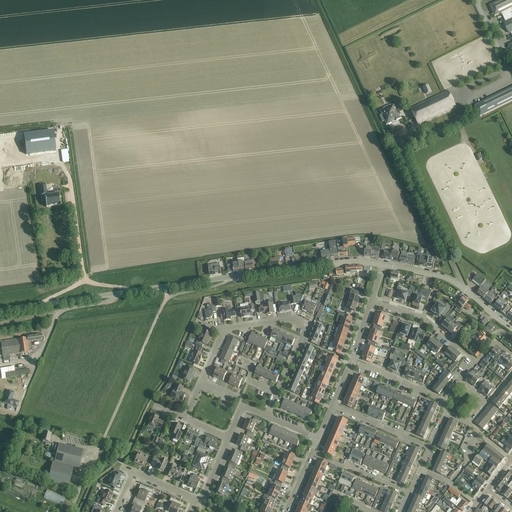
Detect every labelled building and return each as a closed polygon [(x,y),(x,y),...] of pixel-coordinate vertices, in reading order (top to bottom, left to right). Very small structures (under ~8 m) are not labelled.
[(511,0),(500,0),(489,5),(494,17),(501,13),(505,22),(504,23),(509,34),(511,33),(511,34),(511,43),(508,45),(511,53),(511,0)] [(428,85),(422,87),(426,95),(432,93),(428,85)] [(511,87),(475,106),(480,117),(511,100),(511,87)] [(456,108),(454,103),(448,91),(410,109),(418,126),(456,108)] [(391,123),(391,122),(396,120),(397,121),(401,119),(402,119),(401,118),(400,115),(401,115),(397,108),(396,108),(394,104),(395,103),(394,103),(394,104),(390,106),(391,109),(386,111),(384,109),(380,111),(379,110),(378,111),(380,111),(382,115),(380,116),(383,122),(385,121),(387,125),(386,127),(387,127),(387,126),(391,123)] [(55,149),(53,130),(23,133),(25,153),(55,149)] [(25,173),(7,175),(9,187),(27,185),(25,173)] [(45,184),(40,185),(41,187),(40,187),(41,196),(45,195),(46,208),(60,206),(59,193),(47,195),(45,184)] [(359,237),(347,239),(348,246),(355,245),(355,243),(360,243),(359,237)] [(321,252),(321,255),(322,260),(330,259),(338,258),(336,242),(329,243),(330,251),(321,252)] [(371,258),(373,248),(366,247),(366,251),(365,251),(364,256),(371,258)] [(373,248),(371,258),(378,259),(379,254),(379,253),(380,248),(373,248)] [(338,250),(338,253),(339,258),(347,257),(346,249),(338,250)] [(418,266),(426,268),(429,251),(427,250),(425,258),(420,257),(418,266)] [(392,253),(389,252),(383,251),(383,252),(383,254),(382,257),(383,258),(384,258),(383,260),(390,261),(392,253)] [(434,260),(431,259),(431,256),(431,254),(429,253),(429,251),(426,268),(433,269),(434,260)] [(392,252),(392,253),(390,261),(397,262),(399,254),(399,253),(392,252)] [(399,263),(407,264),(408,259),(407,259),(408,255),(401,253),(399,263)] [(410,254),(410,256),(409,259),(408,259),(407,264),(414,266),(415,257),(412,257),(413,255),(410,254)] [(244,262),(245,271),(253,270),(252,261),(244,262)] [(231,273),(233,273),(239,272),(238,263),(230,264),(230,265),(228,266),(228,273),(231,273)] [(208,265),(209,276),(213,275),(213,276),(221,274),(220,267),(219,264),(208,265)] [(329,274),(330,277),(333,276),(333,277),(337,276),(344,275),(344,274),(343,269),(336,270),(336,271),(332,272),(332,273),(329,274)] [(387,279),(390,280),(398,282),(400,273),(392,271),(392,273),(388,272),(387,279)] [(484,299),(487,295),(489,292),(488,291),(491,286),(477,275),(476,277),(473,281),(481,287),(479,289),(480,290),(478,293),(484,299)] [(415,295),(412,304),(419,306),(422,300),(427,301),(431,292),(423,289),(420,297),(415,295)] [(497,300),(500,297),(497,294),(497,295),(494,292),(492,290),(485,299),(491,304),(495,299),(497,300)] [(398,299),(405,301),(407,296),(410,297),(412,292),(408,291),(407,294),(400,291),(398,299)] [(358,295),(353,293),(350,292),(348,298),(350,299),(349,302),(357,305),(359,299),(357,298),(358,295)] [(463,308),(469,301),(464,297),(461,295),(455,301),(463,308)] [(290,303),(279,304),(280,313),(284,312),(291,311),(290,305),(297,304),(300,304),(303,296),(296,297),(290,298),(290,303)] [(307,312),(311,303),(306,301),(307,298),(304,297),(303,298),(301,303),(304,304),(302,310),(307,312)] [(213,315),(213,313),(216,312),(215,308),(221,307),(220,298),(214,299),(215,306),(212,306),(212,304),(207,305),(208,310),(205,310),(206,319),(211,318),(210,318),(211,318),(213,316),(213,315)] [(494,306),(500,311),(506,303),(507,303),(508,301),(505,298),(503,300),(500,298),(494,306)] [(318,310),(320,306),(321,304),(318,303),(312,300),(311,303),(307,312),(313,314),(315,309),(318,310)] [(355,312),(357,305),(349,302),(347,309),(345,308),(344,311),(346,312),(351,314),(352,311),(355,312)] [(431,312),(435,315),(436,314),(439,317),(441,315),(444,317),(450,309),(447,307),(445,309),(438,303),(431,312)] [(505,316),(508,312),(511,308),(507,303),(506,303),(500,311),(505,316)] [(266,315),(274,314),(272,304),(265,305),(265,306),(259,307),(260,313),(266,312),(266,315)] [(251,307),(246,307),(247,317),(253,317),(252,311),(255,311),(254,305),(251,305),(251,307)] [(242,318),(247,317),(246,307),(240,308),(240,307),(237,307),(238,313),(241,313),(242,318)] [(221,318),(223,318),(224,321),(231,320),(230,317),(236,316),(235,310),(229,311),(229,310),(222,311),(223,312),(220,312),(221,318)] [(386,314),(378,312),(377,315),(376,317),(375,317),(375,318),(376,318),(375,320),(384,323),(386,318),(385,317),(386,314)] [(442,326),(447,330),(452,323),(447,319),(450,316),(447,314),(446,315),(443,319),(446,321),(442,326)] [(342,321),(351,324),(352,321),(351,321),(352,317),(345,315),(344,318),(343,318),(342,321)] [(373,328),(380,331),(381,328),(382,328),(384,323),(375,320),(374,322),(374,323),(373,325),(374,326),(373,328)] [(342,321),(340,327),(349,330),(351,324),(342,321)] [(456,329),(458,331),(462,327),(462,326),(458,322),(455,326),(452,323),(447,330),(452,334),(456,329)] [(313,329),(321,332),(323,333),(324,331),(321,330),(323,327),(315,324),(313,329)] [(410,327),(408,326),(408,325),(404,324),(402,331),(398,330),(396,339),(399,340),(400,338),(403,339),(404,335),(407,337),(410,327)] [(347,336),(349,330),(340,327),(338,333),(347,336)] [(370,336),(379,339),(381,334),(379,333),(380,331),(373,328),(372,331),(371,331),(370,333),(370,334),(370,336)] [(311,334),(319,337),(321,338),(321,336),(319,335),(321,332),(313,329),(311,334)] [(415,329),(411,340),(418,343),(419,340),(423,341),(424,336),(421,334),(422,332),(415,329)] [(196,345),(197,346),(202,348),(204,344),(206,345),(209,339),(210,339),(212,334),(209,333),(204,331),(199,342),(197,341),(196,345)] [(271,337),(276,340),(279,333),(274,331),(271,337)] [(247,342),(253,345),(257,336),(251,333),(247,342)] [(276,340),(281,342),(284,335),(279,333),(276,340)] [(338,333),(336,339),(345,342),(347,336),(338,333)] [(311,334),(309,338),(309,339),(312,340),(311,343),(317,346),(319,343),(317,342),(319,337),(311,334)] [(478,349),(473,355),(477,358),(482,352),(478,349),(486,339),(480,334),(474,341),(475,341),(472,344),(478,349)] [(25,339),(1,342),(1,347),(3,359),(3,361),(10,361),(9,358),(9,357),(9,356),(19,354),(29,353),(29,351),(32,351),(31,342),(34,342),(37,341),(42,340),(41,335),(25,337),(25,339)] [(281,342),(286,344),(289,337),(284,335),(281,342)] [(260,337),(257,336),(253,345),(256,346),(259,347),(262,338),(260,337)] [(368,344),(375,347),(376,344),(377,344),(379,339),(370,336),(369,338),(369,339),(368,341),(369,342),(368,344)] [(227,343),(236,346),(238,341),(229,337),(227,343)] [(295,340),(289,337),(286,344),(292,347),(295,340)] [(268,341),(262,338),(259,347),(264,350),(268,341)] [(336,339),(334,346),(343,349),(345,342),(336,339)] [(426,342),(422,347),(425,349),(427,347),(432,351),(438,343),(432,339),(428,344),(426,342)] [(234,352),(236,346),(227,343),(225,348),(234,352)] [(437,359),(440,356),(441,355),(438,353),(443,347),(438,343),(432,351),(437,355),(434,357),(437,359)] [(365,352),(374,355),(375,350),(374,349),(375,347),(368,344),(367,347),(366,347),(365,349),(365,350),(365,352)] [(304,351),(311,354),(313,355),(314,353),(312,352),(314,349),(306,345),(304,351)] [(203,355),(201,354),(203,350),(194,346),(192,350),(195,352),(191,362),(198,365),(199,361),(200,361),(203,355)] [(333,352),(340,355),(341,352),(342,352),(343,349),(334,346),(332,349),(333,350),(333,352)] [(231,357),(234,352),(225,348),(222,354),(231,357)] [(441,355),(440,356),(442,358),(445,355),(450,359),(455,352),(450,348),(446,353),(444,351),(441,355)] [(493,351),(491,350),(487,356),(489,358),(490,357),(493,359),(499,352),(495,348),(493,351)] [(311,354),(304,351),(302,356),(309,359),(311,360),(312,358),(310,357),(311,354)] [(374,355),(365,352),(364,354),(363,355),(364,355),(363,357),(364,358),(363,361),(370,363),(371,360),(372,360),(374,355)] [(461,356),(455,352),(450,359),(455,363),(453,366),(452,365),(448,370),(451,373),(459,363),(456,361),(461,356)] [(495,365),(497,363),(498,361),(503,355),(499,352),(493,359),(495,361),(493,364),(495,365)] [(229,363),(231,357),(222,354),(220,359),(229,363)] [(500,367),(502,365),(508,357),(504,354),(503,355),(498,361),(500,363),(498,366),(500,367)] [(327,363),(336,366),(338,361),(337,361),(338,358),(331,355),(330,358),(329,358),(327,363)] [(299,361),(307,364),(309,365),(310,363),(308,362),(309,359),(302,356),(299,361)] [(502,365),(506,368),(511,360),(508,357),(502,365)] [(392,359),(388,369),(398,374),(399,370),(401,371),(406,361),(401,359),(399,362),(392,359)] [(297,366),(305,369),(307,370),(308,368),(305,367),(307,364),(299,361),(297,366)] [(408,377),(412,368),(409,367),(410,365),(409,364),(410,362),(407,361),(403,369),(406,370),(404,375),(408,377)] [(325,368),(333,371),(336,366),(327,363),(325,368)] [(217,369),(219,366),(216,364),(213,371),(215,372),(213,377),(218,379),(222,371),(217,369)] [(295,371),(303,374),(305,375),(305,373),(303,372),(305,369),(297,366),(295,371)] [(0,369),(0,379),(6,379),(29,375),(28,369),(15,371),(14,367),(0,369)] [(192,369),(191,369),(188,368),(186,367),(184,372),(185,372),(182,379),(190,383),(193,376),(194,376),(196,371),(192,369)] [(255,374),(260,376),(263,369),(258,367),(255,374)] [(413,379),(417,370),(418,368),(417,367),(415,370),(412,368),(408,377),(413,379)] [(322,373),(331,376),(333,371),(325,368),(322,373)] [(263,369),(260,376),(265,378),(268,372),(263,369)] [(225,376),(228,378),(231,371),(228,370),(227,373),(222,371),(218,379),(223,382),(225,376)] [(418,382),(422,372),(417,370),(413,379),(418,382)] [(475,370),(474,370),(466,380),(470,383),(476,375),(478,373),(478,372),(475,370)] [(229,384),(234,386),(237,377),(233,375),(234,372),(231,371),(228,378),(231,379),(229,384)] [(293,376),(301,379),(303,380),(303,378),(301,377),(303,374),(295,371),(293,376)] [(265,378),(271,381),(274,374),(268,372),(265,378)] [(422,372),(418,382),(423,384),(426,376),(427,376),(429,373),(426,372),(425,374),(422,372)] [(447,372),(443,377),(449,381),(453,377),(447,372)] [(320,378),(329,381),(331,376),(322,373),(320,378)] [(279,376),(274,374),(271,381),(276,383),(279,376)] [(355,377),(353,382),(362,386),(364,381),(363,381),(364,378),(357,375),(356,378),(355,377)] [(478,382),(480,384),(484,379),(481,377),(480,379),(476,375),(470,383),(474,386),(478,382)] [(237,377),(234,386),(239,388),(241,383),(244,384),(247,378),(243,376),(242,379),(237,377)] [(291,381),(298,384),(300,385),(301,383),(299,382),(301,379),(293,376),(291,381)] [(440,381),(446,386),(449,381),(443,377),(440,381)] [(318,383),(327,386),(329,381),(320,378),(318,383)] [(483,393),(490,384),(484,379),(480,384),(482,386),(478,390),(483,393)] [(289,386),(296,389),(298,390),(299,388),(297,387),(298,384),(291,381),(289,386)] [(440,381),(436,386),(442,390),(446,386),(440,381)] [(360,391),(362,386),(353,382),(351,387),(360,391)] [(316,388),(325,391),(327,386),(318,383),(316,388)] [(183,387),(179,385),(177,384),(171,397),(182,402),(184,398),(185,398),(185,397),(186,395),(180,392),(182,387),(183,388),(183,387)] [(492,394),(496,389),(490,384),(483,393),(487,396),(490,392),(492,394)] [(289,386),(287,390),(294,394),(294,393),(296,394),(297,393),(295,392),(296,389),(289,386)] [(385,388),(380,386),(376,393),(375,396),(377,396),(378,394),(381,396),(385,388)] [(433,390),(439,395),(442,390),(436,386),(433,390)] [(349,392),(358,396),(360,391),(351,387),(349,392)] [(325,391),(316,388),(314,393),(323,396),(325,391)] [(383,396),(386,398),(390,390),(385,388),(381,396),(381,398),(382,398),(383,396)] [(12,407),(17,409),(18,406),(17,405),(19,402),(12,399),(15,393),(8,390),(3,403),(8,405),(7,408),(7,410),(9,410),(11,410),(12,407)] [(395,392),(392,391),(390,390),(386,398),(386,400),(387,401),(388,398),(391,400),(395,392)] [(502,394),(507,399),(510,395),(504,390),(502,394)] [(347,397),(355,401),(358,396),(349,392),(347,397)] [(398,402),(401,395),(395,392),(392,399),(398,402)] [(320,401),(323,396),(314,393),(312,398),(313,398),(311,401),(318,404),(320,401)] [(502,394),(499,397),(505,402),(507,399),(502,394)] [(403,404),(406,397),(401,395),(398,402),(403,404)] [(355,401),(347,397),(344,402),(345,403),(344,405),(351,408),(352,406),(353,406),(355,401)] [(408,406),(411,399),(406,397),(403,404),(408,406)] [(496,399),(495,400),(502,405),(505,402),(499,397),(497,400),(496,399)] [(281,408),(286,411),(290,402),(285,399),(281,408)] [(408,406),(414,408),(416,402),(411,399),(408,406)] [(499,409),(502,405),(495,400),(492,403),(499,409)] [(292,413),(296,404),(290,402),(286,411),(292,413)] [(438,406),(430,402),(429,405),(430,405),(429,407),(436,410),(438,406)] [(296,404),(292,413),(297,415),(301,406),(296,404)] [(490,404),(486,409),(494,415),(498,411),(490,404)] [(301,406),(297,415),(303,418),(307,409),(301,406)] [(367,415),(370,416),(372,417),(375,409),(376,407),(375,407),(374,409),(370,407),(367,415)] [(312,411),(307,409),(303,418),(308,420),(312,411)] [(375,409),(372,417),(377,419),(380,411),(381,409),(380,409),(379,411),(375,409)] [(483,414),(490,420),(494,415),(486,409),(483,414)] [(380,411),(377,419),(382,421),(385,414),(386,412),(385,411),(384,413),(380,411)] [(426,414),(425,417),(432,420),(434,415),(426,412),(425,414),(426,414)] [(161,429),(161,427),(163,423),(157,420),(158,417),(152,414),(147,424),(148,425),(147,428),(152,430),(154,427),(155,426),(161,429)] [(490,420),(483,414),(479,418),(486,425),(490,420)] [(348,422),(339,418),(337,423),(345,427),(348,422)] [(475,423),(483,429),(486,425),(479,418),(475,423)] [(245,424),(254,428),(256,424),(259,425),(260,422),(254,419),(253,419),(252,422),(247,419),(245,424)] [(458,422),(450,419),(448,424),(456,427),(458,422)] [(420,426),(428,429),(430,424),(422,421),(421,423),(421,424),(420,426)] [(345,427),(337,423),(334,428),(343,432),(345,427)] [(174,424),(169,433),(174,435),(172,439),(173,439),(172,441),(177,444),(178,441),(182,434),(179,432),(181,427),(174,424)] [(254,428),(245,424),(243,429),(248,432),(247,434),(253,437),(255,434),(252,433),(254,428)] [(273,425),(271,430),(269,434),(275,437),(279,428),(273,425)] [(364,435),(367,428),(362,426),(359,433),(358,435),(359,436),(363,437),(364,435)] [(284,430),(279,428),(275,437),(280,439),(284,430)] [(343,432),(334,428),(332,433),(341,437),(343,432)] [(367,428),(364,435),(363,437),(363,438),(364,438),(365,436),(369,438),(372,430),(367,428)] [(453,432),(446,429),(444,433),(452,437),(453,435),(452,434),(453,432)] [(197,447),(198,445),(200,440),(197,439),(199,435),(188,430),(187,433),(187,432),(184,438),(195,443),(194,446),(197,447)] [(290,433),(284,430),(280,439),(286,442),(290,433)] [(377,432),(374,431),(372,430),(369,438),(368,440),(369,440),(370,438),(374,440),(377,432)] [(423,439),(425,434),(417,430),(416,433),(417,433),(416,435),(423,439)] [(42,441),(41,446),(47,447),(48,443),(50,443),(51,439),(50,439),(51,434),(44,432),(42,441)] [(291,444),(295,435),(290,433),(286,442),(291,444)] [(341,437),(332,433),(330,438),(339,442),(341,437)] [(380,442),(383,436),(378,433),(375,440),(380,442)] [(252,440),(253,438),(253,437),(247,434),(246,437),(240,435),(238,440),(247,444),(249,439),(252,440)] [(295,435),(291,444),(297,447),(301,438),(295,435)] [(380,442),(385,445),(388,438),(383,436),(380,442)] [(198,448),(200,449),(199,451),(202,452),(203,450),(204,451),(206,445),(210,447),(209,448),(210,450),(212,450),(213,450),(214,448),(217,441),(207,437),(206,440),(202,439),(198,448)] [(510,452),(511,449),(511,437),(509,440),(507,439),(505,440),(503,439),(501,442),(507,447),(506,449),(510,452)] [(339,442),(330,438),(328,443),(337,447),(339,442)] [(388,438),(385,445),(390,447),(393,440),(388,438)] [(449,441),(442,438),(440,443),(447,447),(448,447),(449,444),(448,443),(449,441)] [(240,450),(245,452),(247,453),(248,450),(250,445),(247,444),(238,440),(236,445),(241,447),(240,450)] [(393,440),(390,447),(396,449),(399,442),(393,440)] [(337,447),(328,443),(326,448),(335,452),(337,447)] [(447,447),(440,443),(437,448),(445,451),(447,447)] [(58,444),(57,449),(54,462),(80,469),(85,451),(58,444)] [(485,472),(491,476),(505,458),(488,444),(479,456),(478,455),(473,461),(479,466),(484,460),(490,466),(485,472)] [(411,447),(409,452),(417,455),(419,450),(411,447)] [(335,452),(326,448),(324,453),(332,457),(335,452)] [(354,462),(359,452),(358,451),(353,449),(349,460),(354,462)] [(233,452),(231,457),(239,461),(241,455),(242,453),(236,450),(235,453),(233,452)] [(363,464),(368,467),(372,458),(371,458),(367,456),(368,454),(369,455),(370,452),(368,451),(366,456),(363,464)] [(284,460),(292,464),(295,459),(294,458),(295,455),(288,452),(287,455),(286,455),(284,460)] [(360,465),(365,455),(360,453),(359,452),(354,462),(360,465)] [(409,452),(407,457),(415,460),(417,455),(409,452)] [(450,455),(446,453),(442,452),(439,457),(447,460),(450,455)] [(144,467),(146,462),(148,457),(138,453),(134,462),(144,467)] [(372,458),(368,467),(374,469),(378,461),(377,460),(373,458),(374,456),(374,457),(375,455),(373,453),(371,458),(372,458)] [(202,455),(198,454),(193,466),(202,470),(202,469),(204,470),(207,464),(203,463),(204,461),(205,461),(207,457),(202,455)] [(378,461),(374,469),(379,472),(383,463),(382,463),(382,462),(378,461),(379,459),(380,459),(381,457),(378,456),(377,460),(378,461)] [(239,461),(231,457),(229,462),(231,463),(230,466),(235,468),(239,469),(239,468),(236,466),(237,465),(237,466),(239,461)] [(415,460),(407,457),(405,462),(413,465),(415,460)] [(437,462),(445,465),(446,463),(447,460),(439,457),(437,462)] [(163,472),(165,468),(167,462),(161,459),(160,461),(154,458),(153,460),(151,464),(157,467),(156,469),(163,472)] [(383,463),(379,472),(385,474),(389,465),(384,463),(385,461),(385,462),(386,459),(384,458),(382,462),(382,463),(383,463)] [(290,469),(292,464),(284,460),(282,465),(283,465),(281,468),(288,471),(289,468),(290,469)] [(325,471),(327,466),(326,465),(327,463),(320,460),(319,462),(318,462),(316,467),(325,471)] [(410,470),(413,465),(405,462),(403,467),(410,470)] [(435,466),(443,470),(445,465),(437,462),(435,466)] [(68,487),(73,468),(53,463),(48,482),(68,487)] [(174,477),(178,469),(174,468),(175,466),(170,464),(165,476),(170,478),(171,476),(174,477)] [(234,471),(235,469),(235,468),(230,466),(229,468),(227,467),(224,472),(232,476),(235,471),(234,471)] [(433,472),(441,475),(443,470),(435,466),(433,472)] [(323,476),(325,471),(316,467),(314,472),(323,476)] [(410,470),(403,467),(400,472),(408,475),(410,470)] [(287,474),(288,471),(281,468),(280,470),(279,470),(277,475),(286,479),(288,474),(287,474)] [(473,473),(472,472),(466,468),(464,471),(469,475),(471,476),(473,473)] [(182,483),(184,478),(187,471),(182,470),(182,471),(178,469),(174,477),(178,479),(177,481),(182,483)] [(116,473),(114,472),(113,475),(111,475),(107,485),(115,488),(117,484),(116,483),(117,481),(118,482),(119,479),(121,475),(116,473)] [(223,481),(229,483),(230,481),(232,476),(224,472),(222,477),(224,478),(223,481)] [(321,481),(323,476),(314,472),(312,477),(321,481)] [(398,476),(406,480),(408,475),(400,472),(398,476)] [(501,479),(506,483),(511,476),(507,472),(501,479)] [(349,475),(343,473),(338,483),(343,485),(344,486),(349,475)] [(199,477),(194,475),(193,474),(192,477),(191,477),(189,481),(187,485),(195,489),(197,486),(198,485),(197,485),(199,480),(197,480),(199,477)] [(283,484),(286,479),(277,475),(275,480),(276,481),(275,483),(281,486),(283,484)] [(354,478),(349,475),(344,486),(346,486),(350,488),(354,478)] [(406,480),(398,476),(396,482),(404,485),(406,480)] [(427,476),(425,481),(433,485),(435,480),(427,476)] [(486,482),(482,479),(479,476),(477,479),(472,476),(471,477),(483,486),(486,482)] [(319,486),(321,481),(312,477),(310,482),(319,486)] [(472,486),(479,491),(483,486),(471,477),(469,480),(473,484),(472,486)] [(500,490),(506,483),(501,479),(496,486),(500,490)] [(358,491),(362,483),(356,480),(352,489),(350,493),(352,494),(353,492),(353,490),(357,491),(358,491)] [(37,487),(19,481),(17,486),(36,492),(37,487)] [(218,488),(226,491),(228,486),(229,483),(223,481),(222,484),(220,483),(218,488)] [(425,481),(422,486),(430,490),(433,485),(425,481)] [(281,486),(275,483),(271,482),(267,489),(279,494),(281,489),(280,489),(281,486)] [(316,491),(319,486),(310,482),(308,487),(316,491)] [(367,485),(362,483),(358,491),(357,491),(355,495),(356,496),(357,496),(359,494),(358,494),(359,492),(362,494),(363,493),(363,494),(367,485)] [(147,495),(148,493),(151,494),(153,489),(149,487),(148,488),(140,485),(138,490),(140,491),(138,494),(146,497),(149,499),(150,496),(147,495)] [(373,487),(367,485),(363,494),(363,493),(362,494),(360,498),(361,498),(363,499),(364,497),(364,496),(365,494),(368,496),(369,496),(373,487)] [(500,493),(507,499),(511,491),(511,487),(510,486),(509,485),(504,492),(502,490),(500,493)] [(422,486),(420,491),(428,495),(430,490),(422,486)] [(314,496),(316,491),(308,487),(305,492),(314,496)] [(378,490),(373,487),(369,496),(368,496),(366,500),(367,501),(368,501),(369,499),(370,497),(374,499),(378,490)] [(461,495),(451,487),(448,490),(458,498),(461,495)] [(216,496),(222,499),(223,496),(224,496),(226,491),(218,488),(216,493),(218,494),(216,496)] [(277,500),(279,494),(267,489),(264,497),(268,499),(275,502),(276,499),(277,500)] [(46,499),(66,506),(69,497),(49,490),(46,499)] [(102,498),(99,497),(97,503),(100,504),(104,506),(106,502),(109,503),(113,494),(109,492),(105,490),(102,498)] [(416,495),(423,499),(426,500),(428,495),(420,491),(418,496),(416,495)] [(312,500),(314,496),(305,492),(303,497),(312,500)] [(389,492),(387,497),(395,500),(397,495),(389,492)] [(144,502),(146,497),(138,494),(137,497),(135,496),(133,501),(146,507),(147,503),(144,502)] [(413,500),(421,504),(423,499),(416,495),(413,500)] [(170,508),(178,511),(179,508),(181,509),(183,504),(175,500),(176,498),(171,496),(169,502),(172,503),(170,508)] [(482,511),(485,509),(492,500),(487,496),(482,503),(485,505),(480,511),(478,509),(475,511),(482,511)] [(310,505),(312,500),(303,497),(301,502),(310,505)] [(387,497),(385,502),(392,505),(395,500),(387,497)] [(443,499),(442,501),(451,507),(453,504),(450,501),(445,498),(443,499)] [(452,499),(450,501),(453,504),(463,511),(468,505),(459,498),(456,502),(456,501),(453,499),(452,499)] [(274,504),(275,502),(268,499),(267,501),(266,501),(263,506),(272,510),(274,505),(274,504)] [(411,505),(419,509),(421,504),(413,500),(411,505)] [(496,503),(492,500),(485,509),(486,510),(488,508),(491,510),(492,509),(496,503)] [(144,510),(146,507),(133,501),(131,506),(133,507),(131,510),(136,511),(141,511),(143,509),(144,510)] [(308,510),(310,506),(310,505),(301,502),(299,507),(308,510)] [(382,507),(390,510),(392,505),(385,502),(382,507)]
